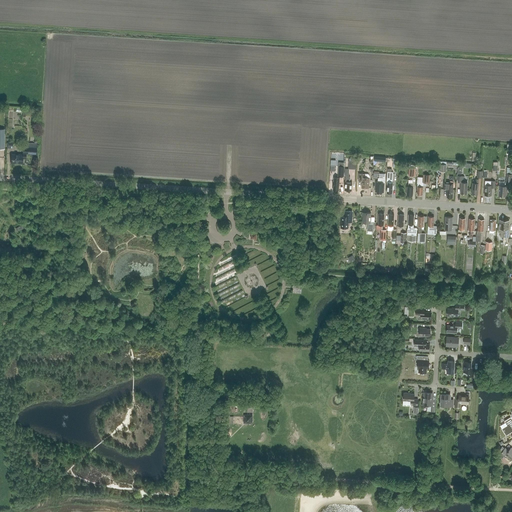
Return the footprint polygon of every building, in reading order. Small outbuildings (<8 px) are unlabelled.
[(34,121),(34,113),(26,112),(26,116),(29,116),(30,117),(30,121),(34,121)] [(23,146),(23,153),(26,153),(36,154),(36,147),(37,143),(27,143),(27,147),(23,146)] [(11,154),(11,162),(22,163),(23,158),(26,158),(26,153),(23,153),(22,154),(11,154)] [(359,173),(359,181),(362,181),(362,187),(369,188),(370,177),(370,176),(369,175),(369,174),(368,174),(359,173)] [(382,192),(383,192),(384,182),(385,183),(385,173),(374,173),(374,179),(377,179),(377,178),(378,178),(378,182),(376,182),(376,191),(377,191),(377,193),(382,193),(382,192)] [(461,193),(467,194),(467,182),(464,182),(464,176),(458,176),(458,182),(461,182),(461,193)] [(485,185),(484,195),(491,195),(492,187),(495,188),(495,182),(491,181),(485,181),(485,185)] [(499,181),(498,196),(507,196),(507,186),(506,186),(506,183),(506,182),(499,181)] [(444,182),(444,189),(447,189),(447,197),(453,197),(454,183),(444,182)] [(352,222),(352,211),(345,211),(345,216),(341,216),(341,227),(348,228),(348,222),(352,222)] [(370,222),(371,213),(362,212),(362,217),(363,217),(362,223),(368,223),(367,231),(373,231),(374,222),(370,222)] [(413,225),(414,215),(409,215),(408,229),(408,233),(407,232),(407,239),(408,239),(408,241),(416,242),(417,232),(417,228),(413,228),(413,225)] [(428,230),(427,234),(433,234),(436,234),(437,226),(434,226),(434,217),(432,216),(430,216),(429,216),(428,216),(428,230)] [(452,230),(452,217),(445,217),(444,229),(452,230)] [(484,231),(485,219),(479,219),(478,231),(477,231),(476,237),(476,241),(480,241),(481,231),(484,231)] [(458,316),(458,310),(464,310),(464,305),(456,304),(455,308),(454,308),(454,309),(448,308),(447,315),(458,316)] [(421,319),(431,319),(431,312),(424,312),(424,309),(416,308),(415,314),(421,314),(421,319)] [(462,328),(462,322),(456,322),(455,326),(447,325),(447,333),(457,333),(457,328),(462,328)] [(430,336),(430,329),(424,329),(424,328),(420,328),(419,336),(430,336)] [(457,346),(458,338),(448,338),(447,345),(457,346)] [(429,351),(430,344),(426,343),(426,340),(415,339),(414,345),(419,346),(419,351),(429,351)] [(423,360),(423,356),(417,356),(416,360),(418,360),(418,368),(419,368),(418,372),(426,373),(427,368),(429,369),(429,360),(423,360)] [(457,373),(457,366),(454,366),(455,361),(448,361),(448,364),(442,364),(442,368),(447,369),(447,372),(457,373)] [(473,376),(474,367),(471,367),(471,362),(464,362),(464,372),(468,372),(468,376),(473,376)] [(404,393),(403,406),(411,406),(411,405),(418,405),(418,399),(414,399),(414,394),(404,393)] [(424,393),(423,405),(427,405),(427,411),(435,412),(436,400),(432,399),(432,393),(424,393)] [(453,407),(453,400),(450,400),(450,395),(442,395),(441,405),(449,406),(449,407),(453,407)] [(468,404),(469,396),(459,396),(459,399),(456,399),(455,407),(461,407),(461,404),(468,404)] [(253,414),(244,414),(244,423),(253,423),(253,414)] [(511,418),(511,417),(504,421),(507,425),(501,428),(506,435),(511,431),(511,418)] [(502,446),(498,450),(498,451),(505,457),(508,460),(508,461),(508,462),(509,462),(510,462),(511,460),(511,448),(511,447),(508,450),(505,448),(504,448),(502,446)]
